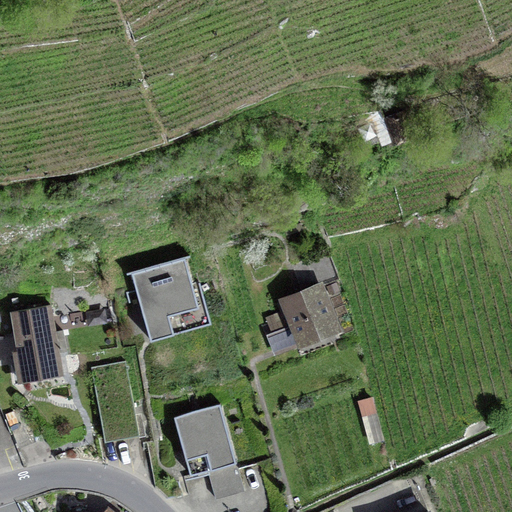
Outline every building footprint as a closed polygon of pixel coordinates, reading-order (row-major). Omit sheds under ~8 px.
[(383,120),(390,141),(411,134),(403,113),(383,120)] [(184,256),(131,271),(151,340),(204,325),(184,256)] [(273,334),(269,336),(274,350),(321,332),(319,328),(334,322),(320,285),(278,302),(282,312),(267,317),(273,334)] [(62,372),(57,346),(66,345),(63,330),(55,331),(50,305),(12,312),(19,350),(14,351),(19,378),(62,372)] [(139,437),(146,435),(143,422),(150,421),(147,403),(134,405),(126,360),(91,367),(105,440),(138,433),(139,437)] [(215,498),(244,490),(220,402),(174,415),(190,474),(207,469),(215,498)]
